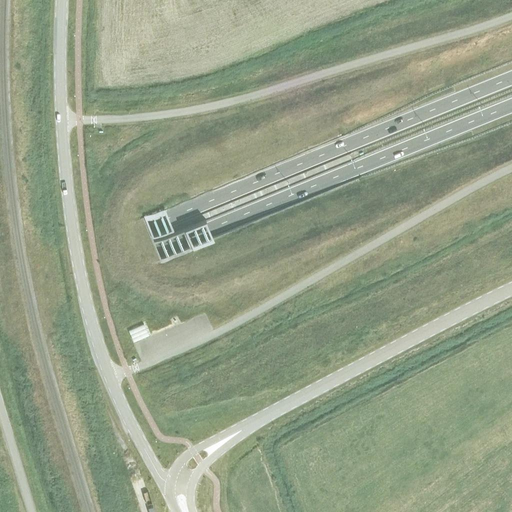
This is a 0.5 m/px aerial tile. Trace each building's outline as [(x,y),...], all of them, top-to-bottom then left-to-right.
[(165,210),(172,228),(174,227),(167,209),(165,210)] [(161,212),(168,229),(169,229),(162,212),(161,212)] [(153,215),(160,233),(162,232),(154,215),(153,215)] [(146,218),(153,236),(155,235),(147,217),(146,218)] [(212,237),(214,237),(208,221),(206,222),(212,237)] [(193,245),(195,245),(188,229),(186,230),(193,245)] [(190,246),(192,246),(186,230),(184,231),(190,246)] [(147,336),(163,330),(158,318),(143,324),(147,336)]
